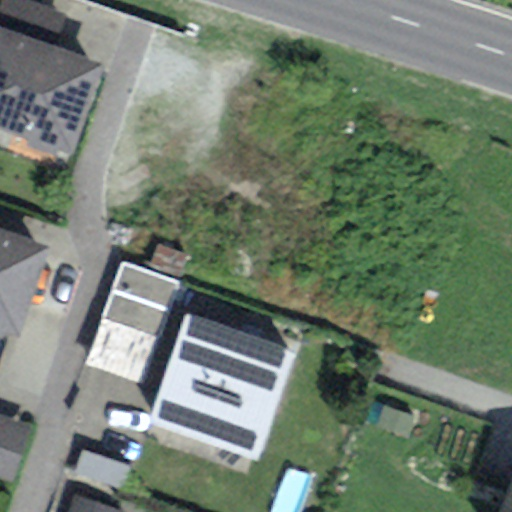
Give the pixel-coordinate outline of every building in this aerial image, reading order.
[(0,24),(0,119),(75,145),(105,61),(0,24)] [(47,242),(0,224),(0,316),(16,322),(47,242)] [(177,279),(125,262),(92,360),(145,377),(177,279)] [(292,346),(188,312),(156,413),(260,446),(292,346)] [(129,511),(130,511),(78,492),(70,511),(129,511)]
